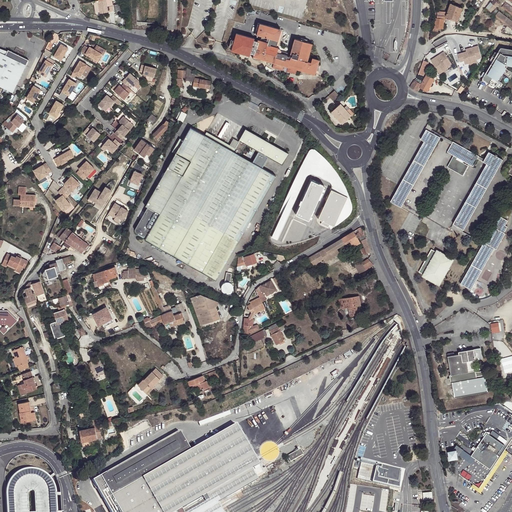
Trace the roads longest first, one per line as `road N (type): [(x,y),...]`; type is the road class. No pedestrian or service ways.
road 1 (residential): [(71,307),(94,339),(137,328),(195,370),(233,355),(250,289),(368,217)]
road 2 (tertiary): [(444,510),(418,342),(368,217)]
road 3 (residential): [(0,436),(41,432),(53,420),(18,299),(47,257)]
road 4 (residential): [(330,134),(299,96),(252,69),(178,52)]
road 5 (tertiary): [(178,52),(310,122)]
